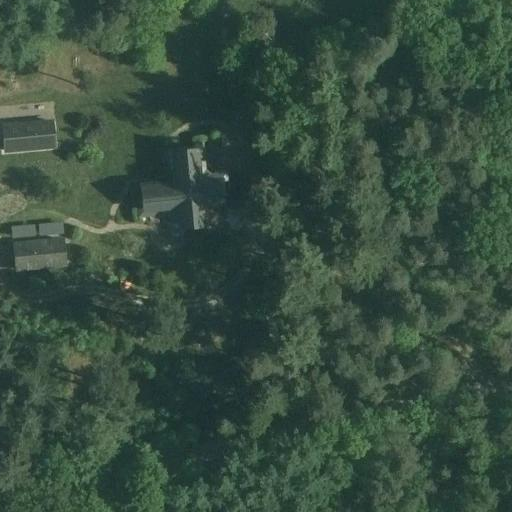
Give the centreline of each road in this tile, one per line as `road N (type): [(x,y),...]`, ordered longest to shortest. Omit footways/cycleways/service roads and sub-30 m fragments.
road 1 (track): [(0,492),(511,380)]
road 2 (unknown): [(511,192),(434,200),(280,249)]
